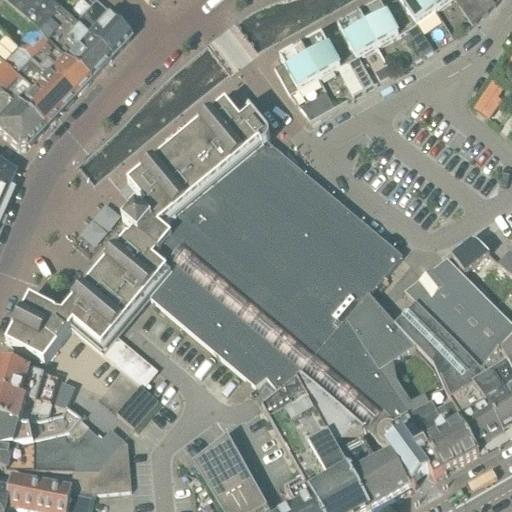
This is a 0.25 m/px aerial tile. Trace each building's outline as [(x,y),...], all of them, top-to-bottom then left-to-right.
[(10,0),(6,5),(7,5),(34,32),(33,32),(36,35),(39,32),(46,24),(58,12),(46,0),(10,0)] [(407,33),(440,14),(430,0),(397,0),(401,5),(394,9),(407,33)] [(430,0),(439,12),(453,2),(455,5),(473,28),(484,18),(469,0),(430,0)] [(487,0),(469,0),(484,18),(495,8),(487,0)] [(95,4),(75,26),(75,27),(112,61),(130,42),(107,19),(109,17),(95,4)] [(407,33),(394,9),(391,4),(390,5),(392,10),(385,14),(380,5),(356,19),(363,31),(375,51),(407,33)] [(75,26),(66,18),(58,12),(46,24),(39,32),(36,35),(46,45),(62,60),(87,86),(89,84),(89,85),(112,61),(75,26)] [(343,37),(336,41),(350,66),(357,62),(359,60),(375,51),(363,31),(356,19),(338,29),(340,33),(343,37)] [(21,46),(19,48),(32,60),(48,75),(49,76),(48,76),(73,101),(79,94),(82,94),(86,89),(86,87),(87,86),(62,60),(46,45),(36,35),(33,32),(32,34),(33,38),(26,46),(21,46)] [(322,37),(302,49),(320,82),(338,72),(350,66),(336,41),(335,41),(333,37),(332,37),(334,42),(327,46),(322,37)] [(7,38),(0,45),(0,61),(2,63),(13,73),(18,78),(22,81),(21,82),(32,92),(58,117),(60,114),(64,110),(67,110),(71,106),(71,103),(73,101),(48,76),(49,76),(48,75),(32,60),(19,48),(14,44),(14,45),(7,38)] [(290,99),(320,82),(302,49),(280,61),(285,69),(277,73),(275,69),(274,69),(290,99)] [(2,63),(0,65),(0,91),(2,94),(16,107),(43,134),(44,133),(43,132),(49,126),(51,126),(55,122),(56,119),(58,117),(32,92),(21,82),(22,81),(18,78),(13,73),(2,63)] [(375,75),(380,84),(392,78),(387,68),(375,75)] [(491,84),(486,91),(499,100),(504,93),(491,84)] [(43,134),(43,133),(0,91),(0,135),(17,152),(17,153),(25,153),(25,152),(42,134),(43,134)] [(310,125),(335,111),(327,96),(299,111),(310,125)] [(269,136),(268,135),(244,106),(243,107),(251,116),(241,124),(226,106),(208,121),(208,120),(203,124),(204,125),(151,169),(150,169),(150,168),(146,172),(146,173),(128,187),(146,208),(141,214),(137,210),(130,219),(123,226),(134,236),(135,235),(140,240),(158,254),(163,247),(170,239),(163,232),(267,147),(268,146),(269,145),(270,143),(270,142),(270,140),(270,139),(270,137),(269,136)] [(174,235),(320,359),(383,413),(392,421),(401,416),(357,340),(385,318),(369,300),(403,260),(267,147),(163,232),(170,239),(174,235)] [(0,208),(14,177),(7,171),(0,166),(0,208)] [(84,236),(98,247),(122,217),(109,206),(84,236)] [(17,327),(7,347),(25,356),(45,367),(46,365),(58,365),(67,352),(60,347),(71,331),(141,390),(117,417),(120,419),(135,432),(159,406),(144,392),(145,391),(158,375),(135,357),(114,340),(146,299),(220,361),(244,381),(256,391),(267,383),(279,398),(298,386),(303,382),(172,272),(168,268),(156,258),(158,254),(140,240),(135,235),(134,236),(130,241),(128,240),(113,257),(109,262),(110,262),(81,296),(81,295),(77,300),(63,317),(56,316),(57,314),(31,301),(20,321),(19,321),(17,326),(17,327)] [(464,276),(489,257),(474,243),(452,260),(464,276)] [(511,257),(510,256),(504,263),(499,268),(511,279),(511,257)] [(511,328),(458,276),(447,264),(406,297),(416,308),(482,374),(488,380),(505,370),(511,381),(511,328)] [(482,374),(416,308),(394,330),(417,354),(434,368),(444,391),(447,397),(450,402),(473,389),(488,380),(482,374)] [(385,318),(357,340),(401,416),(405,414),(421,438),(421,441),(443,478),(479,458),(458,429),(460,428),(449,407),(435,415),(432,410),(430,411),(426,399),(412,407),(397,385),(394,367),(417,354),(394,330),(385,318)] [(51,381),(20,371),(1,365),(0,368),(0,397),(34,404),(44,406),(50,384),(51,381)] [(473,389),(503,437),(511,432),(511,381),(505,370),(488,380),(473,389)] [(367,511),(330,447),(358,432),(348,425),(350,421),(303,382),(298,386),(279,398),(263,411),(270,421),(303,481),(311,495),(309,497),(317,511),(367,511)] [(477,452),(503,437),(473,389),(450,402),(452,406),(449,407),(460,428),(458,429),(479,458),(480,457),(477,452)] [(0,424),(27,431),(27,428),(26,428),(27,423),(27,424),(29,415),(33,415),(33,417),(47,420),(46,422),(49,422),(53,408),(44,406),(34,404),(0,397),(0,424)] [(376,421),(366,433),(376,442),(377,444),(378,446),(381,448),(384,450),(387,451),(392,459),(388,461),(407,496),(416,491),(414,489),(416,487),(416,486),(417,486),(407,468),(413,464),(417,461),(427,478),(428,477),(429,478),(431,477),(434,483),(443,478),(421,441),(421,438),(405,414),(401,416),(392,421),(383,413),(376,421)] [(68,442),(82,425),(70,415),(64,426),(44,430),(40,431),(27,428),(27,431),(0,424),(0,452),(2,453),(68,442)] [(89,433),(90,431),(82,425),(68,442),(2,453),(0,452),(0,472),(7,474),(72,476),(98,477),(105,469),(116,456),(125,445),(112,433),(103,443),(89,433)] [(376,442),(366,433),(362,436),(358,432),(330,447),(367,511),(377,511),(407,496),(388,461),(392,459),(387,451),(384,450),(381,448),(378,446),(377,444),(376,442)] [(269,511),(239,458),(228,439),(193,466),(199,474),(221,511),(269,511)] [(132,495),(128,448),(128,447),(125,445),(116,456),(120,496),(132,495)] [(108,497),(120,496),(116,456),(105,469),(108,497)] [(96,498),(108,497),(105,469),(98,477),(72,476),(72,490),(73,491),(96,494),(96,498)] [(68,511),(70,508),(71,498),(73,491),(72,490),(14,480),(11,493),(7,511),(68,511)] [(317,511),(309,497),(311,495),(303,481),(285,491),(295,511),(292,511),(317,511)] [(0,511),(7,511),(11,493),(0,490),(0,511)] [(73,491),(71,498),(94,502),(96,498),(96,494),(73,491)] [(92,511),(94,502),(71,498),(70,508),(92,511)]
